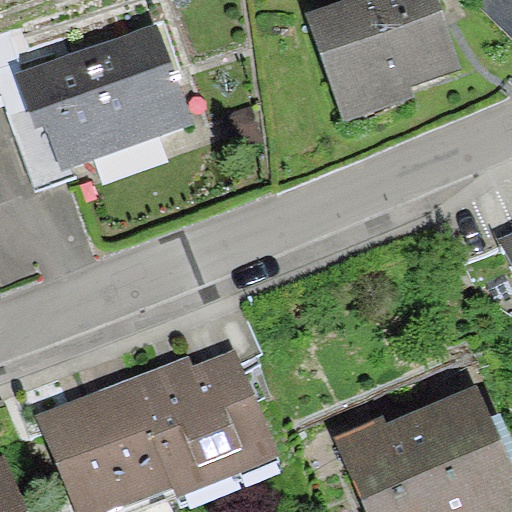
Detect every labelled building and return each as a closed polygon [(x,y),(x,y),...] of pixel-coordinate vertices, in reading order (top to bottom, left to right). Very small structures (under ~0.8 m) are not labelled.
[(327,0),(303,9),(334,96),(454,53),(434,0),(327,0)] [(511,0),(479,0),(511,30),(511,0)] [(0,57),(15,53),(4,16),(0,17),(0,84),(3,84),(0,73),(0,57)] [(152,27),(14,77),(28,115),(13,121),(33,177),(64,166),(59,153),(181,109),(152,27)] [(255,101),(223,110),(230,135),(262,126),(255,101)] [(511,225),(494,234),(511,273),(511,225)] [(131,377),(169,469),(173,480),(269,441),(231,347),(191,363),(188,354),(131,377)] [(169,469),(131,377),(35,415),(73,508),(169,469)] [(377,410),(333,429),(368,511),(454,511),(511,487),(468,384),(382,421),(377,410)] [(18,511),(0,467),(0,511),(18,511)]
